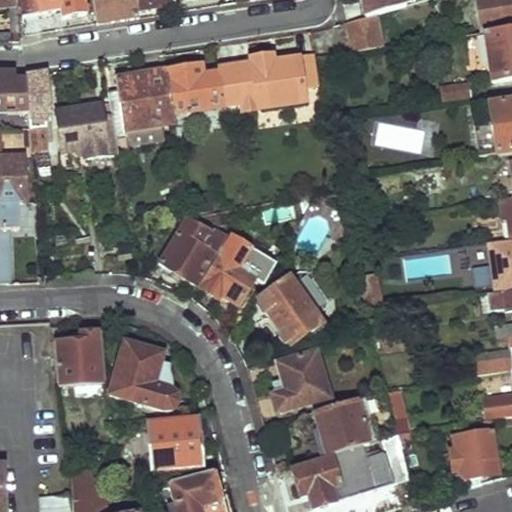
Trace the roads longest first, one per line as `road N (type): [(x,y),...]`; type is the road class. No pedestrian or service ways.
road 1 (residential): [(0,300),(86,294),(170,317),(223,377),(262,511)]
road 2 (residential): [(0,58),(307,13),(321,0)]
